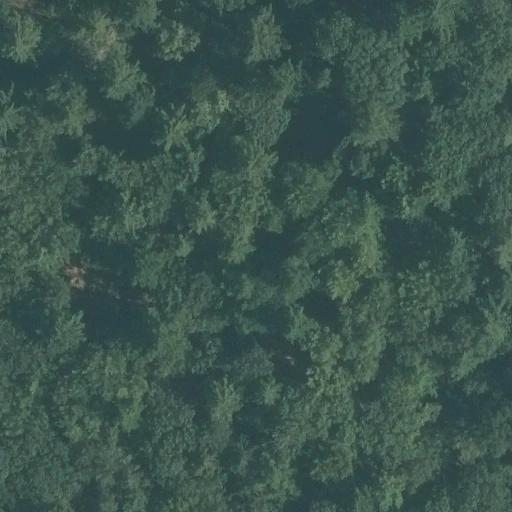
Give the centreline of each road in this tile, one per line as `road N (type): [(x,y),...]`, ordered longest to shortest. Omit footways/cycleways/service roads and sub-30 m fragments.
road 1 (track): [(80,0),(38,57),(11,154),(6,227),(15,273),(76,421),(143,511)]
road 2 (track): [(511,401),(508,371),(461,259),(485,126)]
road 3 (track): [(511,131),(485,126),(468,90),(440,61),(358,0)]
